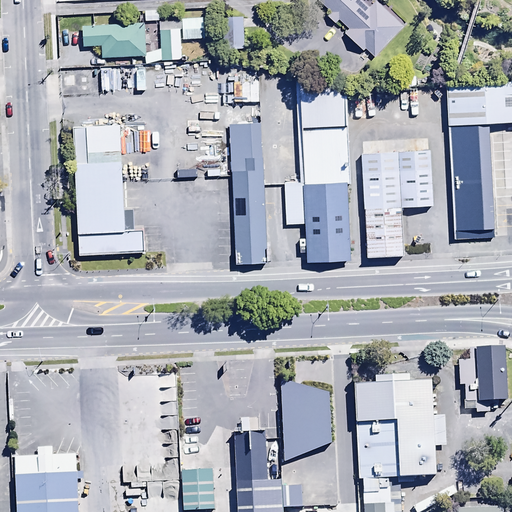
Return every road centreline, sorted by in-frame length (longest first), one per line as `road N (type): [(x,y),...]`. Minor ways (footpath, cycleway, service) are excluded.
road 1 (trunk): [(35,293),(511,278)]
road 2 (tertiary): [(25,0),(35,293)]
road 3 (trunk): [(240,330),(0,341)]
road 4 (trunk): [(240,330),(154,318),(79,319),(35,293)]
road 5 (trunk): [(378,322),(240,330)]
road 6 (trunk): [(511,333),(378,322)]
road 7 (trunk): [(511,312),(378,322)]
